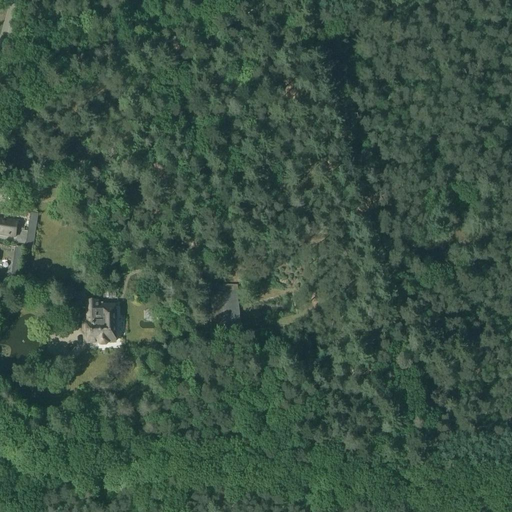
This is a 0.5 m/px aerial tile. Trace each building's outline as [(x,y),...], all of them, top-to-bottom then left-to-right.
[(0,235),(16,238),(18,224),(18,222),(0,219),(0,235)] [(29,222),(27,241),(34,242),(37,223),(29,222)] [(11,276),(19,277),(23,249),(16,248),(11,276)] [(171,261),(185,261),(184,249),(171,250),(171,261)] [(241,336),(234,296),(203,294),(202,335),(241,336)] [(99,306),(99,303),(94,303),(94,314),(92,314),(90,316),(90,321),(88,323),(88,332),(90,335),(90,343),(93,343),(94,344),(100,343),(101,345),(106,345),(109,343),(115,343),(115,331),(116,330),(116,325),(114,323),(114,321),(116,319),(116,311),(114,308),(114,306),(99,306)]
